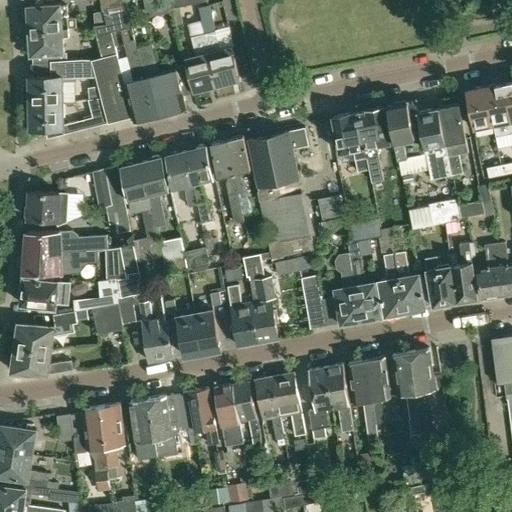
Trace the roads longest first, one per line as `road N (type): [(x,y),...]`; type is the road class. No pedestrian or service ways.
road 1 (residential): [(0,397),(511,310)]
road 2 (residential): [(0,171),(275,102)]
road 3 (residential): [(275,102),(511,55)]
